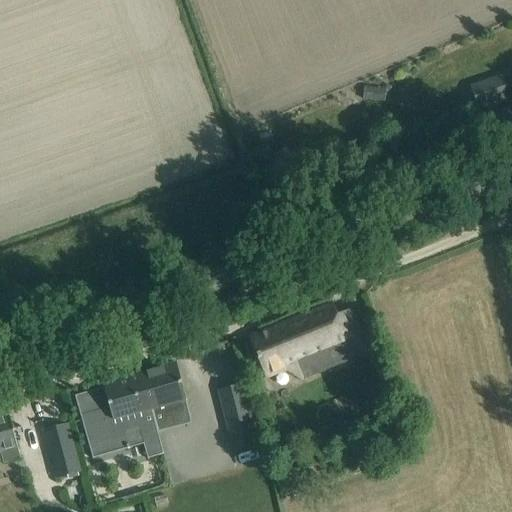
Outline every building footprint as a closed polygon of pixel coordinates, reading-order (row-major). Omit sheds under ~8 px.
[(500,75),(471,86),(479,109),(508,98),(500,75)] [(363,99),(384,101),(385,88),(365,86),(363,99)] [(332,303),(249,337),(257,355),(265,375),(266,379),(287,372),(297,380),(368,353),(359,329),(352,313),(351,311),(337,316),(332,303)] [(176,362),(141,372),(152,410),(157,432),(192,422),(182,381),(176,362)] [(109,406),(81,415),(91,452),(128,440),(126,434),(140,430),(144,443),(149,458),(163,454),(157,432),(152,410),(141,372),(103,383),(109,406)] [(257,443),(242,385),(222,390),(236,448),(257,443)] [(0,452),(18,447),(14,434),(9,415),(0,417),(0,452)] [(52,458),(55,465),(76,459),(74,452),(68,432),(47,438),(52,458)]
